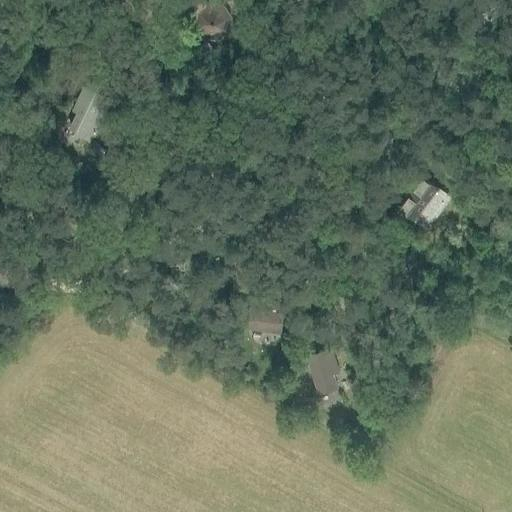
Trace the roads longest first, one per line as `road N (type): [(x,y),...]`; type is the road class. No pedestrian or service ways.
road 1 (track): [(511,41),(335,165),(210,213),(107,286),(0,279)]
road 2 (track): [(380,0),(229,206)]
